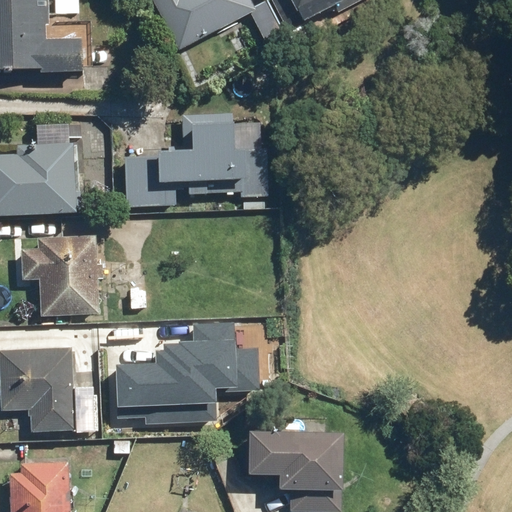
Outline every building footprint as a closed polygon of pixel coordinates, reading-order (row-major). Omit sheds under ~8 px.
[(38,66),(80,65),(80,32),(44,32),(44,16),(47,16),(47,0),(0,0),(0,62),(38,62),(38,66)] [(80,0),(54,0),(55,15),(80,14),(80,0)] [(151,0),(179,50),(255,9),(249,0),(151,0)] [(336,12),(359,0),(271,0),(287,30),(334,6),(336,12)] [(267,43),(283,34),(265,1),(254,7),(256,10),(251,13),(267,43)] [(135,211),(231,212),(232,159),(221,159),(221,132),(185,132),(185,161),(136,161),(135,211)] [(0,216),(74,212),(71,145),(15,148),(16,155),(0,155),(0,216)] [(40,317),(97,315),(94,235),(36,238),(37,248),(21,248),(22,281),(38,280),(40,317)] [(115,366),(115,423),(217,423),(217,390),(258,390),(258,348),(234,348),(233,325),(194,326),(194,345),(154,345),(155,365),(115,366)] [(29,433),(73,431),(68,348),(0,351),(0,403),(0,411),(28,410),(29,433)] [(231,498),(324,501),(326,448),(233,445),(231,498)] [(8,511),(68,511),(67,462),(18,464),(19,473),(8,473),(8,511)]
